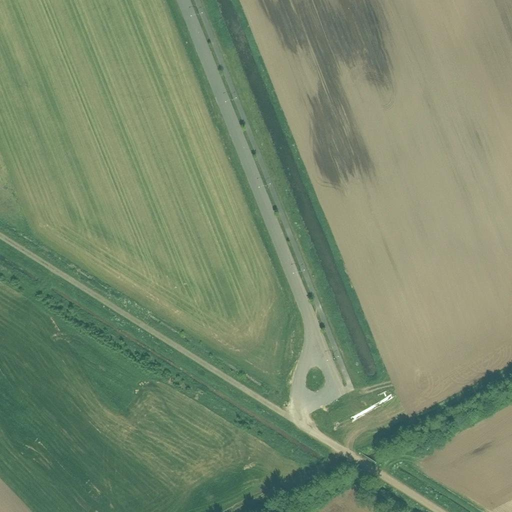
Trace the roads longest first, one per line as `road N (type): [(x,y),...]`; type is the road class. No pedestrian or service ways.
road 1 (unclassified): [(182,0),(310,321),(314,360)]
road 2 (unclassified): [(293,421),(0,237)]
road 3 (unclassified): [(436,511),(293,421)]
